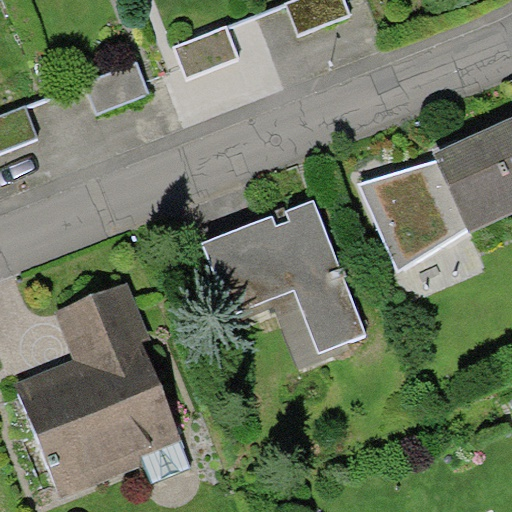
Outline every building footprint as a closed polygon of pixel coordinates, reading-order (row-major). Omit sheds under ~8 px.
[(352,0),(305,0),(288,7),(302,42),(360,18),(352,0)] [(231,31),(178,51),(192,87),(245,66),(231,31)] [(145,65),(87,87),(101,125),(160,102),(145,65)] [(26,108),(0,120),(0,161),(42,142),(26,108)] [(511,117),(407,167),(435,228),(461,217),(471,239),(511,220),(511,117)] [(275,219),(208,245),(238,320),(303,294),(327,354),(373,336),(320,204),(291,216),(296,229),(281,235),(275,219)] [(211,467),(131,287),(56,320),(76,366),(22,390),(67,491),(147,455),(161,489),(211,467)]
